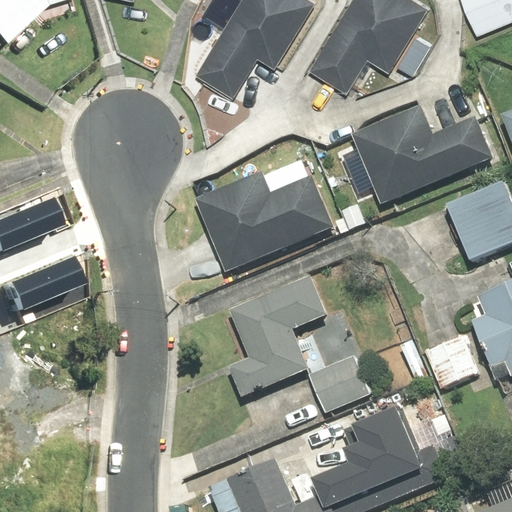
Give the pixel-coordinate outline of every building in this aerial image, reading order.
[(0,0),(0,38),(6,45),(51,3),(62,0),(0,0)] [(244,0),(200,71),(240,95),(266,54),(281,63),(319,0),(244,0)] [(429,0),(352,0),(314,64),(355,89),(375,55),(394,66),(433,2),(429,0)] [(511,19),(511,0),(469,0),(481,31),(511,19)] [(424,103),(357,133),(389,204),(499,155),(481,115),(438,134),(424,103)] [(204,198),(233,266),(333,224),(313,177),(277,193),(267,171),(204,198)] [(511,186),(456,207),(478,266),(511,253),(511,186)] [(0,221),(0,242),(4,250),(68,222),(57,197),(0,221)] [(7,287),(19,311),(83,283),(71,258),(7,287)] [(340,319),(318,275),(241,311),(263,356),(240,367),(255,399),(319,369),(303,336),(340,319)] [(511,284),(489,294),(496,313),(482,319),(499,362),(511,356),(511,284)] [(470,337),(430,353),(445,392),(486,376),(470,337)] [(420,341),(405,347),(421,385),(436,379),(420,341)] [(377,395),(361,357),(318,375),(334,413),(377,395)] [(0,430),(25,430),(24,376),(17,376),(17,363),(0,363),(0,430)] [(357,463),(322,479),(336,511),(370,511),(453,475),(439,443),(424,450),(404,406),(348,431),(356,449),(351,451),(357,463)] [(289,457),(215,490),(225,511),(331,511),(326,498),(310,505),(289,457)] [(0,511),(26,511),(23,503),(36,499),(24,465),(0,473),(0,511)]
